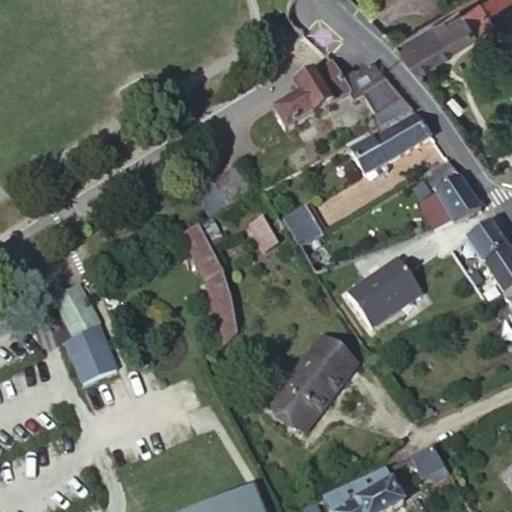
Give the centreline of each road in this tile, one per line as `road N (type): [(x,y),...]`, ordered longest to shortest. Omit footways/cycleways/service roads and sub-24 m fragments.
road 1 (residential): [(511,204),(494,196),(373,42),(323,0)]
road 2 (unknown): [(95,511),(91,473),(40,305),(75,280)]
